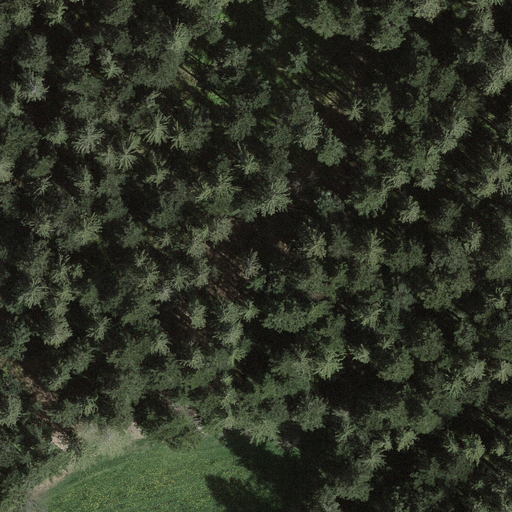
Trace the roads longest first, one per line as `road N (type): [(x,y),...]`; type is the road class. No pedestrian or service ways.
road 1 (track): [(331,386),(355,101),(354,0)]
road 2 (track): [(299,511),(330,437),(331,386)]
